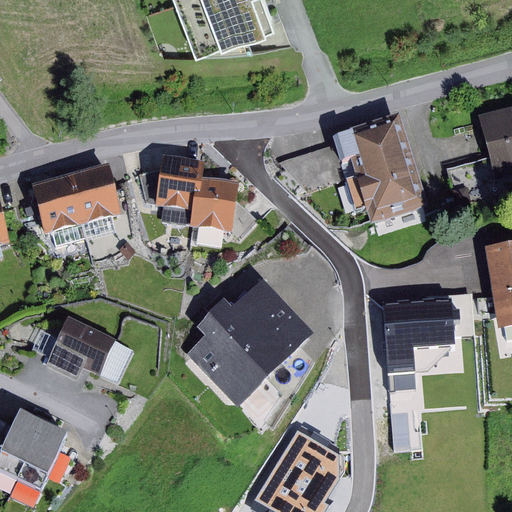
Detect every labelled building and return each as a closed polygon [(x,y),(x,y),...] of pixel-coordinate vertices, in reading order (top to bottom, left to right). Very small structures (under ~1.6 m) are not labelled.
[(268,0),(174,0),(196,55),(277,23),(268,0)] [(511,179),(511,114),(487,121),(503,182),(511,179)] [(433,208),(406,128),(355,145),(381,225),(433,208)] [(236,236),(242,189),(204,183),(206,168),(165,162),(158,210),(193,215),(191,230),(236,236)] [(135,212),(123,166),(44,189),(58,234),(135,212)] [(452,172),(456,188),(479,182),(474,166),(452,172)] [(0,247),(27,239),(17,196),(0,200),(0,247)] [(511,329),(511,251),(494,254),(505,331),(511,329)] [(320,336),(276,288),(196,359),(240,408),(320,336)] [(384,303),(388,373),(418,372),(416,342),(462,340),(461,299),(384,303)] [(129,343),(86,318),(60,360),(102,384),(129,343)] [(396,451),(421,449),(419,411),(393,413),(396,451)] [(67,440),(20,416),(0,459),(0,472),(42,496),(67,440)]
